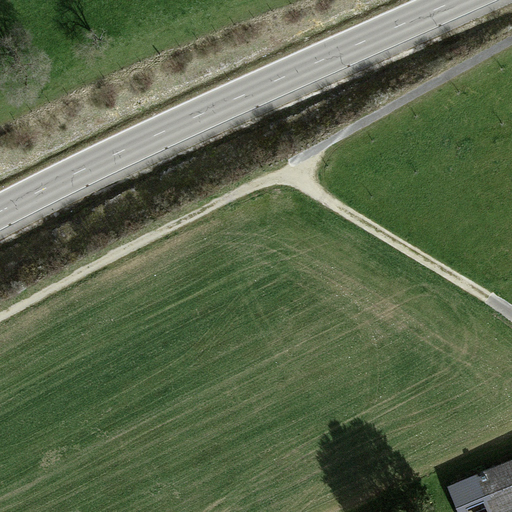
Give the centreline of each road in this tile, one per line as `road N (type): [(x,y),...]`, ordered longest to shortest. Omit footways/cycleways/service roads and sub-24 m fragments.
road 1 (track): [(511,47),(290,169),(511,319)]
road 2 (tertiary): [(468,0),(0,210)]
road 3 (track): [(290,169),(0,321)]
